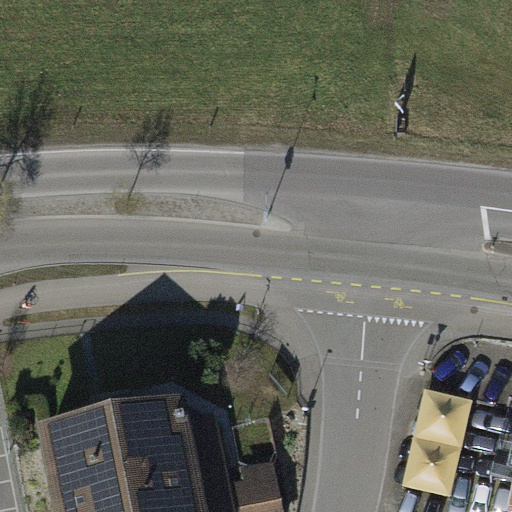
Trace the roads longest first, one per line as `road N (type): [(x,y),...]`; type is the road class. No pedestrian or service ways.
road 1 (primary): [(383,184),(209,174),(0,180)]
road 2 (primary): [(0,244),(376,260)]
road 3 (residential): [(376,260),(344,511)]
road 4 (primary): [(376,260),(511,277)]
road 5 (primary): [(511,197),(383,184)]
